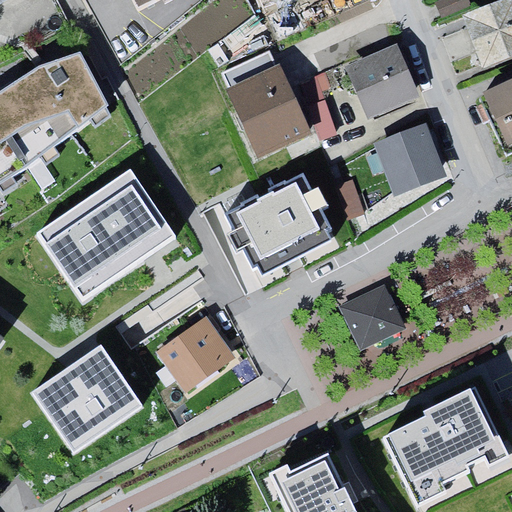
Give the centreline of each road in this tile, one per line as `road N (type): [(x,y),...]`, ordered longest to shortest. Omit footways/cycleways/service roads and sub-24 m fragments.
road 1 (residential): [(410,0),(485,193),(383,257),(248,321)]
road 2 (residential): [(41,511),(280,382),(248,321)]
